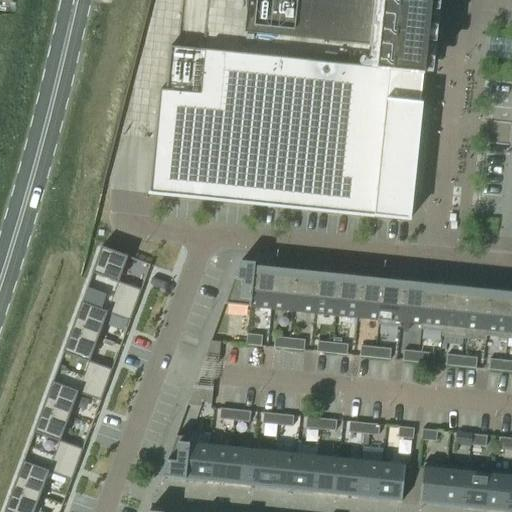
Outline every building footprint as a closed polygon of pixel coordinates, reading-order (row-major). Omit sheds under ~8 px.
[(149,194),(409,220),(422,96),(424,73),(431,0),(247,0),(244,32),(369,45),(367,67),(170,47),(166,88),(160,87),(149,194)] [(102,248),(87,288),(135,305),(140,290),(117,282),(127,257),(102,248)] [(252,307),(256,270),(256,264),(240,262),(224,304),(252,307)] [(274,271),(256,270),(252,307),(271,309),(274,271)] [(296,274),(274,271),(271,309),(292,311),(296,274)] [(296,274),(292,311),(314,313),(317,276),(296,274)] [(339,278),(317,276),(314,313),(335,316),(339,278)] [(339,278),(335,316),(357,318),(361,280),(339,278)] [(382,283),(361,280),(357,318),(378,320),(377,325),(378,325),(382,283)] [(382,283),(378,325),(399,327),(404,285),(382,283)] [(425,287),(404,285),(399,327),(400,327),(400,323),(421,325),(420,329),(421,329),(425,287)] [(441,336),(442,336),(447,289),(425,287),(421,329),(442,331),(441,336)] [(87,288),(73,327),(97,336),(106,311),(129,320),(135,305),(87,288)] [(468,291),(447,289),(442,336),(463,339),(468,291)] [(485,341),(490,294),(468,291),(463,339),(485,341)] [(511,296),(490,294),(485,341),(486,336),(507,338),(511,296)] [(73,327),(58,367),(106,385),(111,370),(88,361),(97,336),(73,327)] [(246,345),(260,346),(261,335),(247,334),(246,345)] [(274,347),(288,349),(289,338),(275,337),(274,347)] [(304,340),(289,338),(288,349),(303,351),(304,340)] [(213,362),(218,363),(220,342),(211,341),(203,361),(205,361),(213,362)] [(317,352),(331,353),(332,343),(318,341),(317,352)] [(347,344),(332,343),(331,353),(346,355),(347,344)] [(360,356),(374,358),(375,347),(361,346),(360,356)] [(374,358),(389,359),(390,349),(375,347),(374,358)] [(403,361),(417,362),(418,352),(404,350),(403,361)] [(418,352),(417,362),(432,364),(433,353),(418,352)] [(446,365),(460,367),(461,356),(447,355),(446,365)] [(460,367),(475,368),(476,358),(461,356),(460,367)] [(489,370),(503,371),(504,361),(490,359),(489,370)] [(511,361),(504,361),(503,371),(511,372),(511,361)] [(58,367),(43,407),(68,416),(77,391),(100,399),(106,385),(58,367)] [(201,406),(201,402),(203,386),(197,385),(195,385),(187,405),(201,406)] [(203,386),(201,402),(211,403),(213,387),(211,386),(211,387),(203,386)] [(43,407),(29,447),(76,464),(82,449),(59,441),(68,416),(43,407)] [(234,420),(235,410),(220,408),(219,419),(234,420)] [(250,412),(235,410),(234,420),(249,422),(250,412)] [(262,423),(277,425),(278,414),(263,413),(262,423)] [(293,416),(278,414),(277,425),(292,426),(293,416)] [(320,429),(321,419),(306,417),(305,428),(320,429)] [(336,420),(321,419),(320,429),(335,431),(336,420)] [(363,434),(363,433),(364,423),(349,422),(348,432),(363,434)] [(364,423),(363,433),(363,434),(378,435),(379,425),(364,423)] [(412,439),(413,428),(398,427),(397,437),(412,439)] [(420,439),(421,439),(435,441),(437,431),(421,429),(420,439)] [(456,433),(455,443),(470,444),(471,434),(456,433)] [(486,436),(471,434),(470,444),(485,446),(486,436)] [(187,437),(176,436),(160,477),(182,479),(187,437)] [(187,437),(182,479),(204,481),(208,445),(189,443),(190,437),(187,437)] [(511,438),(499,437),(498,447),(511,448),(511,438)] [(226,484),(230,447),(208,445),(204,481),(226,484)] [(29,447),(14,487),(39,496),(48,471),(71,479),(76,464),(29,447)] [(248,486),(252,450),(230,447),(226,484),(248,486)] [(248,486),(270,488),(274,452),(252,450),(248,486)] [(270,488),(292,490),(295,454),(274,452),(270,488)] [(317,456),(295,454),(292,490),(314,492),(317,456)] [(336,495),(339,458),(317,456),(314,492),(336,495)] [(336,495),(357,497),(361,461),(339,458),(336,495)] [(383,463),(361,461),(357,497),(379,499),(383,463)] [(405,465),(383,463),(379,499),(401,501),(405,465)] [(445,465),(423,463),(419,504),(441,506),(445,465)] [(467,467),(445,465),(441,506),(463,508),(467,467)] [(485,510),(489,469),(488,469),(488,474),(468,472),(468,467),(467,467),(463,508),(485,510)] [(502,511),(506,511),(511,471),(489,469),(485,510),(502,511)] [(14,487),(4,511),(32,511),(39,496),(14,487)]
